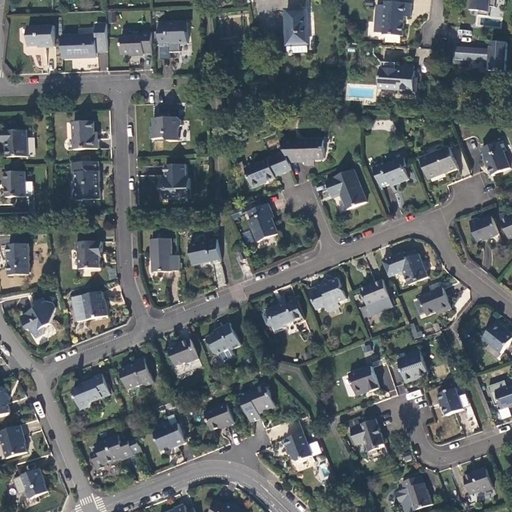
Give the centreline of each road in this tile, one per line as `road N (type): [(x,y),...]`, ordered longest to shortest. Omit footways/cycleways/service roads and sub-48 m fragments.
road 1 (residential): [(129,86),(129,237),(151,327)]
road 2 (unclassified): [(289,511),(252,478),(218,468),(93,510)]
road 3 (residential): [(151,327),(333,253)]
road 4 (residential): [(93,510),(39,378)]
road 5 (residential): [(408,408),(429,452),(451,455),(511,433)]
road 6 (residential): [(0,85),(129,86)]
road 7 (residential): [(39,378),(151,327)]
